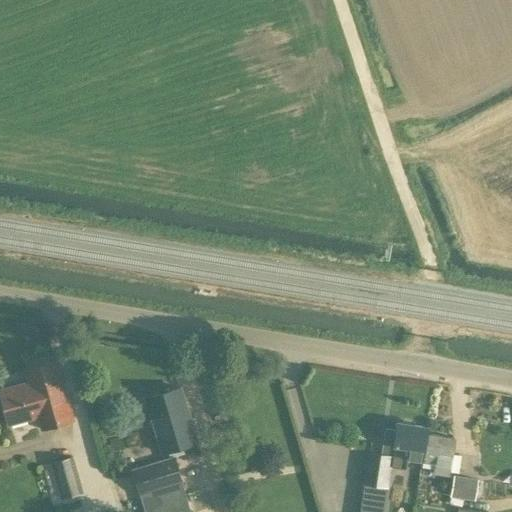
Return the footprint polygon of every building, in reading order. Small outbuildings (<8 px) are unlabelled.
[(40,430),(72,421),(56,360),(22,369),(26,383),(0,390),(0,398),(7,425),(37,417),(40,430)] [(180,388),(144,399),(160,454),(196,443),(180,388)] [(407,459),(420,461),(424,434),(426,434),(427,427),(396,422),(395,430),(386,429),(382,454),(367,452),(362,485),(387,489),(390,468),(406,470),(407,459)] [(453,438),(426,434),(424,434),(420,461),(435,464),(433,473),(447,475),(453,438)] [(139,496),(143,511),(189,511),(181,484),(183,483),(174,456),(131,469),(138,496),(139,496)] [(73,457),(50,463),(60,499),(82,493),(73,457)] [(453,476),(450,497),(474,501),(477,479),(453,476)]
